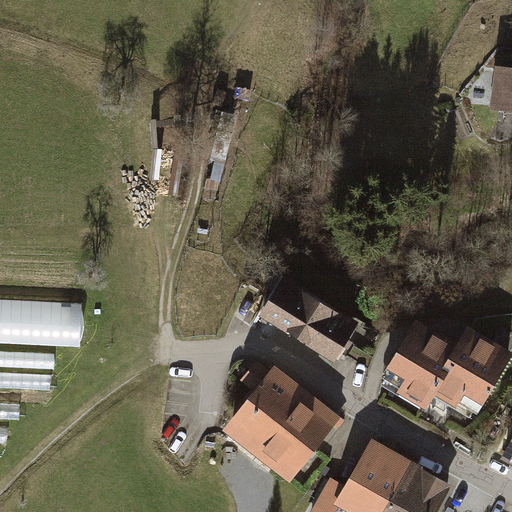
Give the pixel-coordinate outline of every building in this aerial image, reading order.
[(511,70),(492,69),(488,108),(511,110),(511,70)] [(249,98),(236,94),(232,105),(245,109),(249,98)] [(225,100),(214,96),(209,111),(221,115),(225,100)] [(162,127),(147,127),(148,163),(163,162),(162,127)] [(179,169),(171,167),(166,194),(174,195),(179,169)] [(220,171),(213,169),(206,191),(214,193),(220,171)] [(290,346),(315,306),(278,283),(253,322),(290,346)] [(0,297),(0,341),(83,345),(85,301),(0,297)] [(315,306),(290,346),(329,371),(333,365),(338,368),(349,351),(344,348),(355,331),(315,306)] [(450,351),(409,328),(382,375),(401,386),(393,400),(422,417),(431,401),(453,414),(459,403),(481,416),(511,363),(468,338),(460,333),(450,351)] [(79,361),(0,357),(0,391),(77,394),(79,361)] [(218,436),(252,462),(302,398),(269,372),(265,377),(252,367),(235,389),(247,398),(218,436)] [(338,426),(302,398),(252,462),(288,490),(291,485),(338,426)] [(511,440),(498,466),(511,473),(511,440)] [(385,511),(406,473),(364,450),(342,493),(329,486),(314,511),(385,511)] [(440,511),(450,496),(406,473),(385,511),(440,511)]
